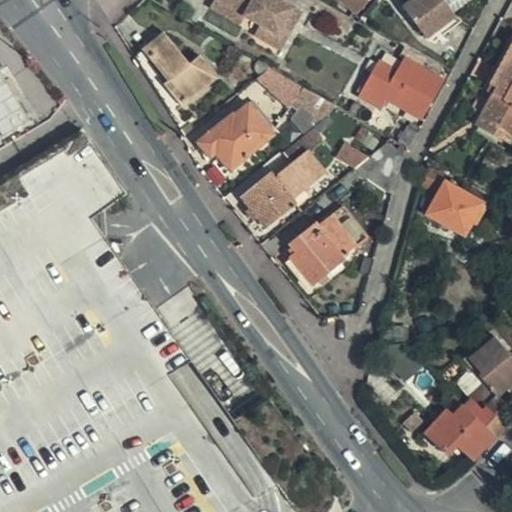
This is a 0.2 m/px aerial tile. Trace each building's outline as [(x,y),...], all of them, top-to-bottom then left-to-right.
[(282,53),(303,18),(273,0),(213,0),(216,1),(246,19),(261,27),(255,37),(282,53)] [(340,0),(357,13),(361,9),(363,11),(373,0),(340,0)] [(419,0),(406,9),(410,14),(427,2),(425,0),(419,0)] [(448,0),(425,0),(427,2),(410,14),(431,41),(458,20),(444,3),(448,0)] [(246,19),(216,1),(210,10),(240,28),(246,19)] [(0,66),(26,50),(0,17),(0,66)] [(139,63),(172,115),(217,80),(201,58),(190,66),(168,40),(139,63)] [(420,71),(426,61),(404,49),(399,59),(404,62),(420,71)] [(497,90),(482,119),(511,134),(511,49),(491,87),(497,90)] [(391,86),(371,76),(358,100),(381,112),(386,102),(421,121),(441,83),(420,71),(404,62),(398,74),(391,86)] [(378,63),(371,76),(391,86),(398,74),(378,63)] [(270,70),(259,64),(254,68),(256,74),(260,78),(270,70)] [(311,94),(270,70),(260,78),(256,81),(301,138),(317,126),(301,109),(311,94)] [(317,126),(337,110),(332,107),(311,94),(301,109),(317,126)] [(217,155),(230,171),(273,137),(249,107),(236,117),(235,115),(198,145),(211,160),(217,155)] [(361,111),(354,107),(349,115),(355,119),(361,111)] [(364,110),(363,111),(360,115),(361,120),(364,122),(368,122),(371,120),(372,117),(371,113),(369,111),(364,110)] [(511,145),(511,134),(482,119),(478,127),(511,146),(511,145)] [(399,144),(412,150),(421,131),(410,125),(399,144)] [(129,195),(84,131),(0,181),(0,511),(350,511),(272,400),(236,425),(92,220),(129,195)] [(284,157),(291,166),(292,167),(294,166),(309,154),(323,142),(315,132),(284,157)] [(356,171),(394,195),(405,156),(409,152),(391,141),(369,160),(356,171)] [(339,160),(356,171),(369,160),(346,147),(339,160)] [(309,154),(294,166),(304,179),(310,188),(325,176),(309,154)] [(223,176),(230,171),(217,155),(211,160),(223,176)] [(292,167),(291,166),(274,179),(286,193),(304,179),(294,166),(292,167)] [(438,192),(443,177),(428,171),(423,187),(438,192)] [(286,193),(274,179),(272,177),(243,200),(250,210),(246,213),(262,233),(296,206),(293,202),(310,188),(304,179),(286,193)] [(477,228),(481,220),(475,217),(480,208),(481,205),(445,185),(428,216),(444,225),(441,230),(449,235),(452,230),(464,237),(470,225),(477,228)] [(475,217),(481,220),(485,211),(480,208),(475,217)] [(365,240),(341,211),(319,228),(317,225),(291,247),(298,255),(291,260),(313,287),(344,261),(343,259),(365,240)] [(479,273),(474,269),(468,273),(473,278),(479,273)] [(406,346),(408,346),(409,333),(386,329),(385,342),(406,346)] [(511,396),(511,358),(496,340),(468,364),(482,379),(498,398),(507,391),(511,396)] [(426,365),(409,345),(408,346),(406,346),(391,347),(386,361),(406,381),(426,365)] [(510,412),(498,398),(482,379),(464,396),(460,392),(455,398),(464,407),(494,439),(506,428),(500,421),(505,417),(510,412)] [(453,419),(464,407),(455,398),(454,397),(442,409),(446,413),(453,419)] [(458,448),(473,461),(494,439),(464,407),(453,419),(446,413),(426,435),(448,458),(458,448)] [(506,428),(510,424),(505,417),(500,421),(506,428)]
